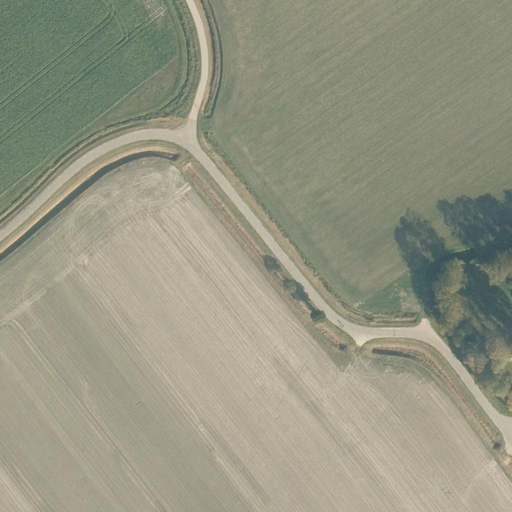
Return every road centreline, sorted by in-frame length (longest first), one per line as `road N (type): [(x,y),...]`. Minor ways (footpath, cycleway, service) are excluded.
road 1 (unclassified): [(507,434),(427,337),(365,334),(334,321),(185,140)]
road 2 (unclassified): [(0,234),(66,173),(114,142),(148,134),(185,140)]
road 3 (unclassified): [(185,140),(203,76),(188,0)]
